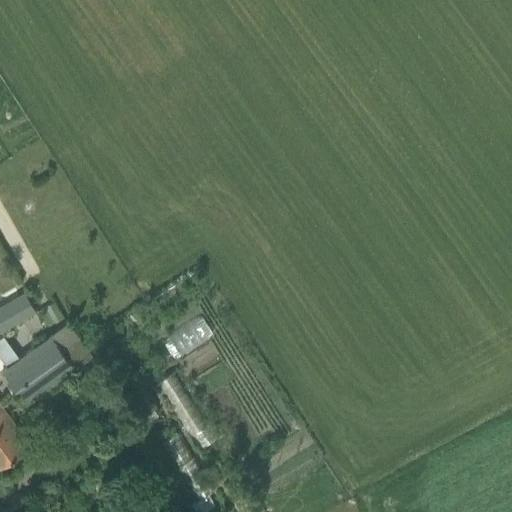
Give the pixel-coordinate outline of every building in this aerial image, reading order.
[(7,315),(0,319),(0,332),(1,332),(36,311),(24,291),(1,305),(7,315)] [(35,346),(1,370),(25,403),(74,368),(51,335),(35,346)] [(188,363),(204,391),(223,380),(207,352),(188,363)] [(174,369),(156,380),(189,433),(207,421),(174,369)] [(116,397),(95,408),(106,428),(117,422),(122,432),(132,426),(128,419),(116,397)] [(72,402),(63,414),(72,421),(81,409),(72,402)] [(0,466),(30,445),(0,404),(0,466)] [(68,423),(48,433),(56,447),(75,437),(68,423)] [(177,430),(163,439),(195,492),(210,483),(177,430)] [(100,477),(90,482),(95,494),(96,493),(101,503),(115,496),(106,477),(101,479),(100,477)]
